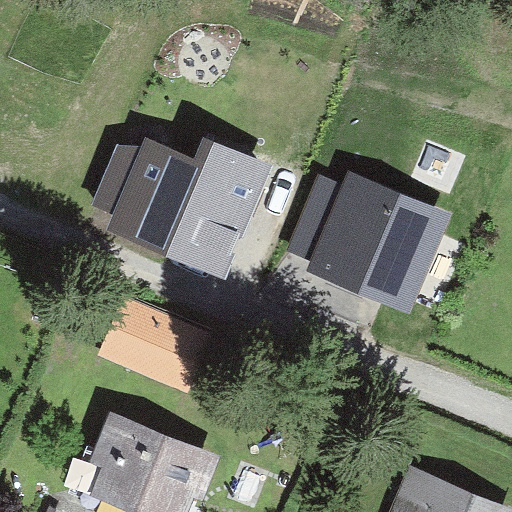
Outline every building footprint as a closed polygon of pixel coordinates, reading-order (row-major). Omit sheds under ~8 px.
[(196,158),(145,137),(142,145),(113,215),(107,231),(224,279),(270,166),(203,139),(196,158)] [(113,215),(142,145),(118,145),(92,204),(113,215)] [(453,213),(346,171),(341,183),(311,260),(307,272),(410,316),(453,213)] [(311,260),(341,183),(318,174),(288,251),(311,260)] [(212,332),(125,296),(100,356),(187,392),(212,332)] [(208,459),(113,421),(101,453),(114,458),(104,483),(138,497),(131,511),(170,511),(185,481),(197,486),(208,459)] [(489,511),(412,481),(398,511),(489,511)]
